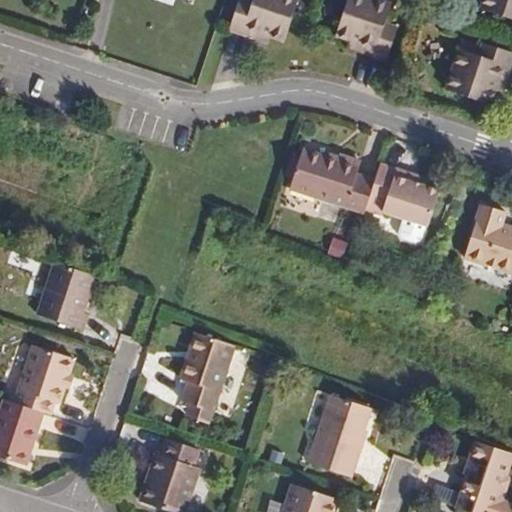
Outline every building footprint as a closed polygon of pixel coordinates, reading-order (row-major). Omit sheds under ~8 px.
[(291,42),(305,0),(260,0),(260,1),(256,0),(248,0),(238,31),(265,40),(267,33),(277,36),(291,42)] [(391,21),(397,3),(388,0),(352,0),(342,33),(356,37),(368,41),(366,50),(391,58),(402,25),(391,21)] [(511,0),(488,0),(486,7),(511,15),(511,0)] [(275,44),(277,36),(267,33),(265,40),(275,44)] [(366,50),(368,41),(356,37),(353,46),(366,50)] [(511,80),(511,79),(511,51),(487,43),(483,55),(465,49),(452,90),(494,104),(499,90),(503,77),(511,80)] [(507,93),(511,80),(503,77),(499,90),(507,93)] [(357,193),(339,187),(343,175),(322,168),(321,174),(287,162),(274,201),(347,225),(348,222),(357,193)] [(405,253),(422,203),(407,199),(395,194),(396,188),(396,187),(362,176),(357,193),(348,222),(364,227),(366,224),(387,231),(382,245),(385,251),(399,255),(405,253)] [(407,199),(409,193),(396,188),(395,194),(407,199)] [(506,294),(511,274),(511,249),(505,248),(506,245),(483,237),(486,225),(465,218),(446,274),(506,294)] [(66,324),(78,287),(37,273),(20,326),(66,341),(71,326),(66,324)] [(195,422),(217,357),(179,344),(163,390),(170,393),(165,412),(170,414),(192,421),(195,422)] [(53,386),(59,370),(18,356),(0,410),(0,413),(28,423),(35,426),(39,413),(45,414),(50,396),(55,398),(58,389),(53,386)] [(333,395),(311,462),(352,477),(361,448),(360,447),(372,408),(333,395)] [(0,472),(11,477),(28,423),(0,413),(0,472)] [(189,433),(192,421),(170,414),(167,426),(189,433)] [(160,452),(144,500),(180,511),(188,511),(203,466),(197,464),(202,448),(171,437),(166,454),(160,452)] [(499,493),(499,489),(505,487),(508,477),(505,471),(511,452),(474,439),(463,473),(466,474),(455,506),(474,511),(511,511),(511,501),(502,498),(499,493)] [(334,511),(339,498),(293,483),(283,511),(334,511)]
